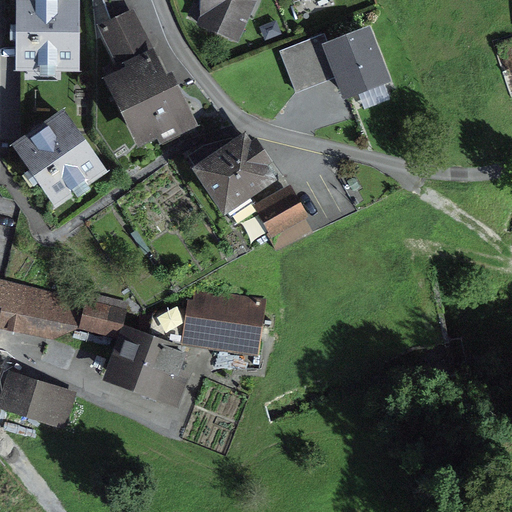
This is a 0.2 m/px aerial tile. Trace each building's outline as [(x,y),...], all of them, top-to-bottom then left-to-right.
[(14,0),(15,79),(20,79),(39,79),(39,82),(56,82),(56,78),(81,77),(81,42),(80,0),(14,0)] [(200,0),(201,20),(197,28),(238,46),(257,3),(255,0),(200,0)] [(158,144),(161,149),(199,130),(173,78),(167,81),(132,12),(98,29),(121,76),(104,84),(139,154),(158,144)] [(276,22),(260,28),(266,42),(282,36),(276,22)] [(328,46),(322,48),(335,81),(344,104),(392,86),(370,29),(328,46)] [(328,46),(324,35),(279,53),(297,96),(335,81),(322,48),(328,46)] [(19,146),(11,152),(30,178),(23,183),(32,195),(38,191),(55,214),(73,201),(77,206),(93,194),(90,190),(109,177),(64,114),(19,146)] [(246,139),(192,175),(224,223),(279,187),(269,172),(274,169),(257,144),(252,148),(246,139)] [(289,188),(252,208),(276,252),(313,232),(289,188)] [(0,331),(53,343),(77,331),(78,300),(0,282),(0,331)] [(87,292),(77,331),(113,341),(123,331),(130,303),(87,292)] [(187,302),(181,348),(258,358),(265,301),(195,292),(194,303),(187,302)] [(123,331),(104,385),(178,412),(190,378),(181,374),(186,359),(174,355),(176,349),(123,331)] [(0,412),(67,433),(76,395),(9,373),(0,404),(0,412)]
